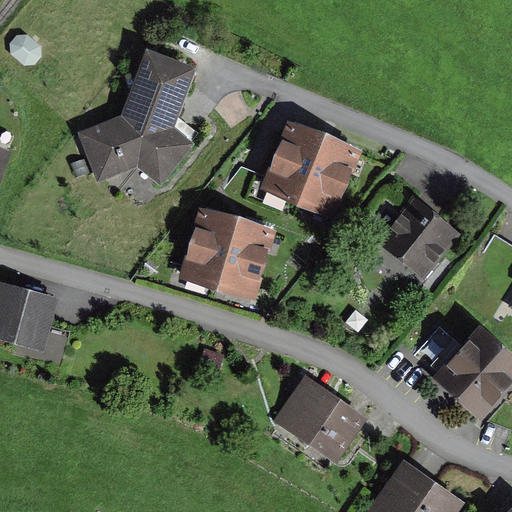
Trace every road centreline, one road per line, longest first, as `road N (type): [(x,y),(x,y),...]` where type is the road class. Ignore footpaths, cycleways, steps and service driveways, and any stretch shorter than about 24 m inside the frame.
road 1 (residential): [(0,256),(304,344),(349,367),(422,427),(511,464)]
road 2 (residential): [(175,44),(423,148),(511,196)]
